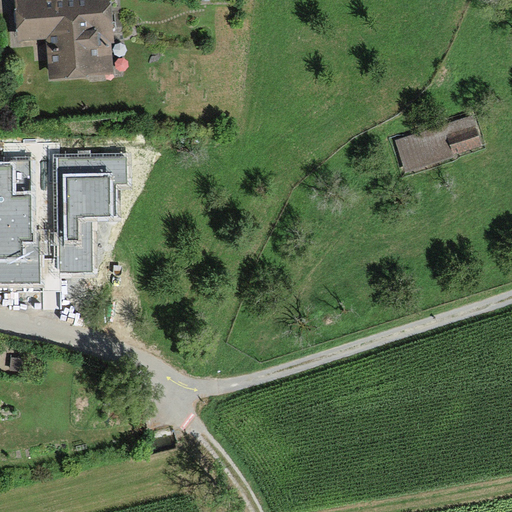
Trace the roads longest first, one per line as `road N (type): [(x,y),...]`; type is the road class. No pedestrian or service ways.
road 1 (track): [(169,385),(221,384),(511,292)]
road 2 (residential): [(0,317),(74,335),(169,385)]
road 3 (track): [(169,385),(234,455),(258,511)]
